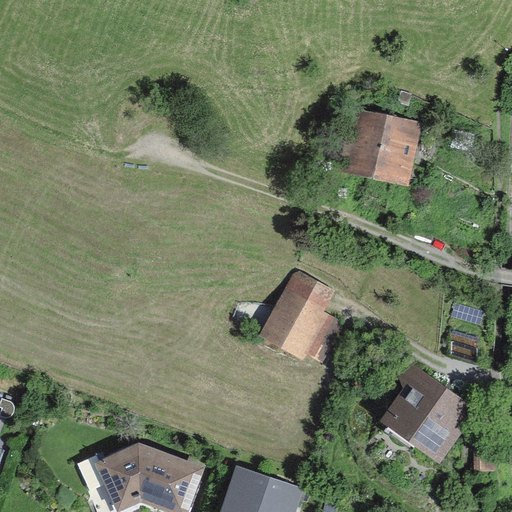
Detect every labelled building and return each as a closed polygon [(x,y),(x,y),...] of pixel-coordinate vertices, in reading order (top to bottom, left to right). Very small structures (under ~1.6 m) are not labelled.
[(407,187),(422,122),(351,107),(337,172),(407,187)] [(388,202),(369,196),(366,206),(385,213),(388,202)] [(292,274),(257,337),(302,362),(306,355),(321,363),(341,327),(335,318),(323,312),(335,291),(298,271),(292,274)] [(477,410),(407,361),(397,375),(402,390),(379,424),(438,465),(477,410)] [(12,408),(11,406),(12,401),(0,397),(0,458),(3,449),(0,447),(0,436),(5,422),(7,422),(10,420),(12,418),(13,416),(13,414),(13,411),(12,408)] [(473,439),(473,473),(496,472),(495,439),(473,439)] [(113,511),(121,511),(138,505),(157,511),(186,511),(188,509),(191,510),(201,483),(198,482),(202,469),(136,444),(104,459),(101,453),(75,464),(97,511),(109,511),(113,510),(113,511)] [(299,511),(307,490),(234,466),(218,511),(299,511)]
